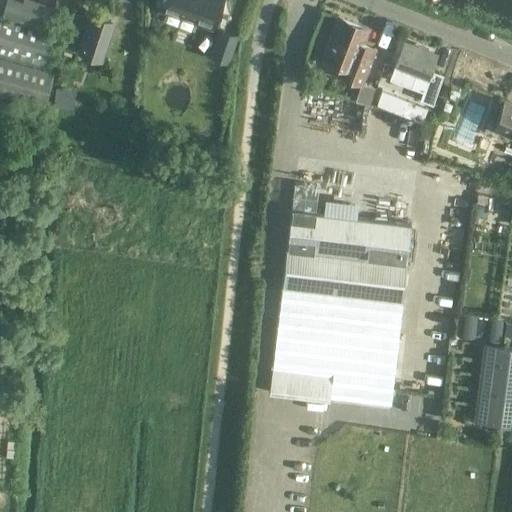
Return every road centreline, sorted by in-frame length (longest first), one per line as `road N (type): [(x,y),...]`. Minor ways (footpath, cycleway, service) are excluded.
road 1 (unknown): [(196,511),(245,26),(255,0)]
road 2 (unclassified): [(511,59),(358,0)]
